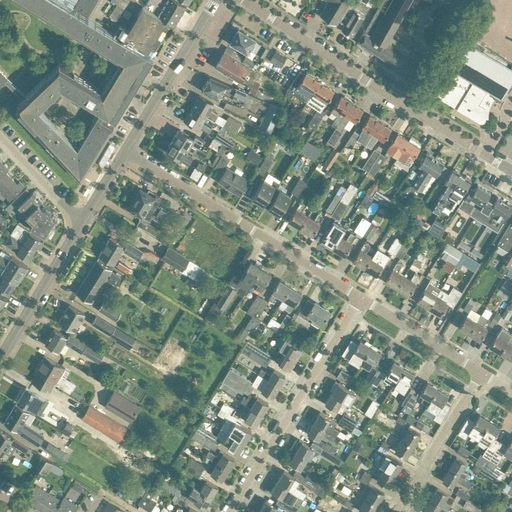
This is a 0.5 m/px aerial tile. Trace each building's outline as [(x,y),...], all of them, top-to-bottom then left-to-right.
[(115,120),(153,57),(137,48),(114,34),(75,10),(77,7),(89,14),(97,0),(21,0),(117,58),(105,78),(108,80),(102,89),(59,63),(26,95),(23,98),(17,103),(17,113),(81,179),(113,126),(101,118),(104,113),(112,118),(115,120)] [(127,4),(121,0),(111,0),(124,8),(127,4)] [(138,0),(144,4),(175,24),(186,5),(178,0),(165,0),(162,7),(151,0),(138,0)] [(336,24),(340,17),(350,0),(327,0),(328,0),(320,15),(336,24)] [(341,29),(352,36),(370,6),(359,0),(350,0),(340,17),(347,21),(341,29)] [(373,51),(410,75),(417,64),(386,44),(410,0),(381,0),(365,30),(364,30),(358,41),(365,46),(373,51)] [(174,25),(175,24),(144,4),(143,5),(138,13),(140,15),(133,26),(158,42),(161,36),(158,34),(163,26),(166,28),(170,22),(174,25)] [(137,48),(139,44),(148,50),(151,45),(154,48),(158,42),(133,26),(131,31),(120,24),(114,34),(137,48)] [(238,28),(230,42),(247,52),(243,58),(241,61),(256,71),(269,47),(262,43),(255,39),(238,28)] [(511,79),(511,63),(470,36),(452,67),(456,70),(444,90),(441,88),(437,95),(435,94),(435,95),(479,121),(480,121),(481,121),(482,121),(483,121),(484,121),(484,120),(485,119),(485,118),(485,108),(485,107),(484,106),(486,103),(488,104),(493,96),(500,100),(511,79)] [(237,53),(227,47),(215,66),(248,85),(256,71),(241,61),(243,58),(236,54),(237,53)] [(275,51),(269,60),(281,66),(286,58),(275,51)] [(0,84),(5,80),(23,98),(26,95),(7,77),(0,69),(0,84)] [(320,82),(306,72),(300,81),(294,78),(284,94),(289,97),(292,93),(306,102),(320,82)] [(280,108),(271,103),(254,96),(209,76),(201,90),(217,99),(222,91),(232,97),(233,95),(241,100),(240,102),(256,112),(259,107),(265,110),(263,116),(275,122),(280,108)] [(322,109),(334,91),(320,82),(306,102),(317,109),(320,111),(322,109)] [(254,96),(271,103),(274,96),(257,88),(254,96)] [(199,95),(193,106),(207,114),(206,116),(215,121),(218,114),(210,109),(214,103),(199,95)] [(352,103),(352,102),(352,100),(345,95),(343,96),(341,95),(330,112),(337,116),(331,124),(336,127),(339,123),(352,103)] [(355,122),(363,110),(352,103),(339,123),(336,127),(330,136),(333,138),(335,135),(337,137),(341,130),(342,131),(350,118),(355,122)] [(207,114),(193,106),(184,120),(198,128),(201,124),(203,125),(204,123),(211,127),(215,121),(206,116),(207,114)] [(313,126),(315,127),(325,111),(322,109),(320,111),(317,109),(308,123),(309,124),(306,128),(310,130),(313,126)] [(365,144),(381,121),(369,114),(362,125),(364,127),(360,133),(361,134),(357,139),(365,144)] [(229,115),(223,126),(236,134),(243,123),(229,115)] [(275,124),(275,122),(263,116),(263,118),(258,126),(270,132),(275,124)] [(383,140),(391,128),(381,121),(365,144),(371,148),(378,137),(383,140)] [(195,153),(204,139),(196,134),(193,137),(179,128),(172,140),(187,150),(187,149),(195,153)] [(354,130),(345,144),(351,148),(357,139),(361,134),(360,133),(354,130)] [(213,138),(222,143),(227,147),(230,149),(234,143),(217,132),(213,138)] [(409,140),(397,132),(387,147),(393,151),(399,155),(409,140)] [(399,155),(410,162),(420,147),(415,144),(417,142),(410,137),(409,140),(399,155)] [(192,158),(184,153),(187,150),(172,140),(166,150),(189,163),(192,158)] [(307,140),(299,151),(315,160),(321,150),(307,140)] [(227,147),(222,143),(218,150),(223,153),(227,147)] [(333,147),(322,164),(329,169),(340,151),(333,147)] [(368,171),(381,152),(374,148),(362,167),(368,171)] [(269,151),(266,157),(271,160),(274,155),(269,151)] [(386,156),(381,152),(368,171),(373,174),(374,175),(386,156)] [(413,192),(416,187),(435,157),(426,152),(418,165),(421,167),(408,189),(413,192)] [(222,153),(214,166),(222,171),(230,158),(222,153)] [(266,157),(264,156),(256,170),(263,174),(271,160),(266,157)] [(435,177),(444,163),(435,157),(416,187),(423,191),(433,175),(435,177)] [(195,167),(202,172),(206,166),(199,162),(195,167)] [(4,164),(0,167),(0,188),(11,178),(4,170),(6,167),(4,164)] [(231,189),(240,194),(248,181),(226,167),(219,180),(232,188),(231,189)] [(438,213),(444,204),(462,174),(452,168),(444,182),(447,184),(431,209),(438,213)] [(452,209),(471,180),(462,174),(444,204),(452,209)] [(19,185),(11,178),(0,188),(0,189),(10,200),(24,186),(21,183),(19,185)] [(298,195),(306,182),(298,178),(290,191),(298,195)] [(252,198),(263,204),(265,206),(277,187),(280,183),(274,179),(271,184),(263,179),(252,198)] [(487,197),(490,192),(477,184),(474,189),(470,187),(458,206),(475,217),(487,197)] [(365,191),(372,196),(376,191),(368,186),(365,191)] [(30,191),(26,187),(4,208),(8,212),(30,191)] [(277,187),(265,206),(279,214),(291,196),(277,187)] [(170,207),(168,210),(161,206),(160,207),(157,205),(162,197),(156,193),(155,194),(149,189),(147,192),(140,188),(134,198),(164,217),(181,227),(187,217),(170,207)] [(42,200),(33,191),(18,206),(32,221),(29,227),(46,237),(57,219),(51,215),(54,210),(43,204),(42,206),(39,203),(42,200)] [(332,213),(340,200),(342,196),(336,192),(326,209),(332,213)] [(391,199),(381,193),(377,199),(387,205),(391,199)] [(497,231),(511,207),(511,205),(497,196),(494,201),(487,197),(475,217),(497,231)] [(140,218),(146,222),(151,214),(155,217),(154,217),(161,222),(164,217),(134,198),(129,207),(142,215),(140,218)] [(332,213),(339,218),(347,204),(343,202),(340,200),(332,213)] [(395,200),(391,206),(400,212),(404,207),(405,206),(395,200)] [(289,220),(300,228),(308,216),(302,212),(306,205),(300,201),(289,220)] [(404,207),(400,212),(413,220),(416,216),(416,215),(404,207)] [(308,216),(300,228),(312,235),(324,216),(319,212),(314,219),(308,216)] [(416,216),(413,220),(428,229),(431,225),(421,219),(416,216)] [(356,230),(363,235),(370,223),(371,222),(364,218),(356,230)] [(332,247),(332,248),(340,235),(334,232),(339,224),(333,220),(321,240),(327,244),(326,246),(331,249),(332,247)] [(511,222),(511,223),(510,222),(497,244),(508,251),(502,261),(504,262),(509,265),(511,260),(511,222)] [(150,223),(146,230),(162,240),(166,234),(150,223)] [(370,223),(363,235),(369,239),(377,227),(370,223)] [(17,237),(36,250),(43,240),(30,231),(26,237),(24,236),(24,235),(20,232),(17,237)] [(4,243),(30,260),(36,250),(17,237),(11,233),(4,243)] [(340,235),(332,248),(344,255),(356,236),(351,233),(347,240),(340,235)] [(449,234),(445,240),(451,244),(455,238),(449,234)] [(110,236),(99,254),(114,264),(122,250),(137,260),(143,251),(127,241),(125,245),(110,236)] [(239,246),(222,236),(203,266),(211,271),(212,270),(211,270),(221,255),(229,260),(228,261),(233,264),(227,272),(234,277),(247,256),(237,249),(239,246)] [(395,236),(387,250),(395,254),(403,241),(395,236)] [(353,260),(365,268),(372,255),(367,252),(371,245),(365,241),(353,260)] [(403,241),(395,254),(401,258),(409,245),(403,241)] [(448,242),(440,255),(446,259),(445,260),(447,261),(448,259),(456,264),(463,252),(448,242)] [(169,245),(161,258),(183,271),(190,258),(169,245)] [(372,255),(365,268),(376,275),(388,256),(383,252),(379,259),(372,255)] [(415,258),(423,262),(427,257),(419,252),(415,258)] [(456,264),(455,266),(460,269),(463,263),(475,271),(480,262),(463,252),(456,264)] [(0,258),(22,274),(27,266),(11,256),(9,260),(0,254),(0,258)] [(0,266),(3,268),(1,272),(17,282),(17,281),(22,274),(0,258),(0,266)] [(112,268),(97,258),(76,292),(92,302),(106,278),(116,285),(121,277),(110,271),(112,268)] [(424,263),(423,262),(415,258),(412,264),(420,269),(424,263)] [(120,261),(117,266),(128,273),(131,268),(120,261)] [(238,282),(248,288),(261,268),(262,265),(256,261),(254,264),(250,261),(238,282)] [(385,280),(397,287),(404,275),(398,271),(403,265),(397,261),(385,280)] [(504,262),(501,267),(506,270),(509,265),(504,262)] [(260,292),(271,274),(261,268),(248,288),(253,292),(255,288),(260,292)] [(204,269),(201,275),(223,288),(226,282),(204,269)] [(17,282),(1,272),(0,270),(0,288),(9,294),(17,282)] [(404,275),(397,287),(408,295),(420,276),(415,273),(411,279),(404,275)] [(188,276),(185,281),(192,286),(196,280),(188,276)] [(277,295),(283,299),(291,286),(280,279),(272,291),(272,292),(268,298),(273,301),(277,295)] [(511,283),(506,279),(499,290),(509,296),(511,290),(511,283)] [(429,281),(417,300),(429,307),(436,295),(441,288),(434,284),(429,281)] [(236,289),(228,285),(217,303),(224,308),(236,289)] [(302,293),(291,286),(283,299),(289,302),(285,309),(290,312),(294,305),(302,293)] [(436,295),(429,307),(440,315),(448,303),(453,306),(462,291),(453,286),(448,293),(441,288),(436,295)] [(247,312),(252,315),(263,298),(258,294),(247,312)] [(263,298),(252,315),(261,321),(267,325),(271,317),(263,312),(269,301),(263,298)] [(459,326),(469,333),(481,314),(471,309),(476,301),(470,298),(464,308),(469,312),(467,315),(466,315),(459,326)] [(314,303),(307,299),(298,314),(307,319),(310,314),(314,317),(311,322),(319,327),(330,311),(315,301),(314,303)] [(115,320),(121,311),(103,300),(98,309),(115,320)] [(84,313),(69,304),(58,321),(74,331),(84,313)] [(505,308),(502,317),(508,319),(511,310),(505,308)] [(281,333),(291,317),(292,316),(287,313),(276,330),(281,333)] [(96,314),(91,322),(110,334),(115,326),(96,314)] [(489,324),(494,327),(498,321),(493,318),(491,321),(481,314),(469,333),(480,339),(489,324)] [(254,333),(261,321),(252,315),(244,327),(254,333)] [(497,334),(489,345),(500,352),(510,335),(511,333),(501,326),(498,331),(497,334)] [(87,343),(70,332),(68,336),(54,328),(45,343),(59,352),(65,342),(82,352),(82,351),(89,356),(94,347),(87,343)] [(122,330),(117,338),(131,347),(136,339),(122,330)] [(511,336),(510,335),(500,352),(510,358),(511,355),(511,336)] [(280,349),(284,352),(296,359),(302,348),(286,338),(280,349)] [(350,340),(342,354),(359,365),(360,363),(363,358),(370,346),(371,344),(366,341),(365,343),(360,340),(357,344),(350,340)] [(171,341),(158,362),(169,369),(182,348),(171,341)] [(248,341),(244,346),(270,362),(273,356),(248,341)] [(363,358),(360,363),(369,368),(371,370),(366,379),(371,382),(379,370),(374,367),(375,365),(374,364),(381,353),(376,350),(377,348),(372,345),(371,344),(370,346),(363,358)] [(266,368),(270,362),(244,346),(241,352),(266,368)] [(276,361),(289,369),(296,359),(284,352),(280,349),(275,357),(276,361)] [(37,373),(54,383),(70,393),(72,390),(73,391),(77,384),(63,376),(62,372),(65,367),(45,355),(35,370),(38,372),(37,373)] [(379,370),(371,382),(377,386),(382,378),(393,384),(397,378),(404,367),(394,361),(385,374),(379,370)] [(397,378),(393,384),(403,391),(397,401),(404,405),(404,404),(411,392),(414,389),(408,385),(414,374),(404,367),(397,378)] [(231,368),(227,374),(248,386),(253,389),(255,386),(252,384),(253,382),(231,368)] [(261,368),(258,373),(263,376),(279,386),(285,376),(274,369),(271,374),(261,368)] [(341,370),(337,377),(348,383),(352,376),(341,370)] [(54,383),(37,373),(32,382),(49,391),(54,383)] [(253,382),(252,384),(255,386),(273,397),(279,386),(263,376),(258,373),(253,382)] [(227,374),(223,381),(243,394),(244,392),(248,386),(227,374)] [(334,388),(331,392),(343,400),(348,403),(349,404),(357,391),(350,387),(349,388),(335,380),(332,386),(334,388)] [(427,405),(430,399),(437,388),(427,381),(420,393),(424,396),(421,401),(427,405)] [(26,386),(17,400),(29,407),(38,413),(46,399),(26,386)] [(448,394),(437,388),(430,399),(427,405),(426,406),(436,412),(433,418),(440,422),(451,405),(444,401),(448,394)] [(115,390),(105,407),(131,423),(141,407),(115,390)] [(331,392),(325,403),(342,413),(348,403),(343,400),(331,392)] [(411,392),(404,404),(412,408),(416,402),(414,401),(417,396),(411,392)] [(244,396),(241,401),(246,404),(262,414),(268,403),(257,396),(254,395),(250,394),(249,394),(248,394),(247,397),(244,396)] [(24,408),(16,402),(4,422),(38,444),(43,436),(24,423),(30,412),(24,408)] [(225,402),(221,408),(232,414),(235,409),(225,402)] [(246,404),(240,414),(245,417),(244,417),(256,424),(262,414),(246,404)] [(90,405),(81,418),(119,442),(127,428),(90,405)] [(221,408),(218,413),(226,418),(233,422),(236,417),(232,414),(221,408)] [(320,411),(313,422),(336,436),(339,431),(333,428),(337,421),(320,411)] [(391,411),(388,416),(402,424),(405,419),(391,411)] [(340,418),(354,427),(357,422),(343,413),(340,418)] [(479,438),(490,421),(479,414),(472,425),(467,433),(472,436),(477,428),(482,432),(478,438),(479,438)] [(226,418),(221,426),(226,429),(230,431),(245,441),(251,431),(241,425),(243,421),(236,417),(233,422),(226,418)] [(351,431),(354,427),(340,418),(337,423),(351,431)] [(414,425),(420,429),(423,424),(417,420),(414,425)] [(493,437),(500,427),(490,421),(479,438),(488,444),(482,455),(489,459),(500,442),(493,437)] [(336,436),(313,422),(307,432),(318,439),(321,434),(332,441),(336,436)] [(66,424),(61,431),(69,436),(73,428),(66,424)] [(200,425),(196,430),(219,445),(223,439),(200,425)] [(402,438),(413,445),(420,434),(408,426),(402,438)] [(12,439),(0,430),(0,458),(11,443),(25,452),(28,447),(13,437),(12,439)] [(216,450),(219,445),(196,430),(193,436),(216,450)] [(230,431),(224,441),(225,444),(239,452),(245,441),(230,431)] [(511,458),(511,437),(503,452),(511,458)] [(406,456),(413,445),(402,438),(395,449),(406,456)] [(310,453),(313,448),(299,439),(295,446),(298,447),(295,451),(307,458),(310,460),(313,455),(310,453)] [(380,445),(388,450),(391,445),(383,441),(380,445)] [(48,442),(44,449),(66,463),(70,457),(48,442)] [(325,443),(322,447),(328,451),(331,445),(325,442),(325,443)] [(357,442),(353,448),(358,451),(362,445),(357,442)] [(497,446),(484,468),(496,476),(499,471),(494,468),(502,456),(499,455),(502,449),(497,446)] [(344,461),(331,453),(328,451),(322,447),(319,453),(341,466),(344,461)] [(214,460),(217,462),(228,469),(235,459),(220,450),(217,455),(210,451),(207,455),(214,460)] [(307,458),(295,451),(289,462),(300,469),(307,458)] [(385,454),(379,464),(384,467),(395,474),(402,463),(391,456),(386,453),(385,454)] [(456,457),(449,468),(466,478),(470,473),(464,470),(468,464),(456,457)] [(193,459),(190,464),(203,472),(206,467),(193,459)] [(46,460),(39,471),(47,476),(50,470),(58,474),(61,469),(46,460)] [(207,471),(222,479),(228,469),(217,462),(214,460),(207,471)] [(501,479),(496,476),(484,468),(476,463),(472,470),(484,478),(484,476),(494,483),(493,484),(497,486),(501,479)] [(200,477),(203,472),(190,464),(187,470),(200,477)] [(370,479),(372,474),(359,466),(356,471),(370,479)] [(384,467),(377,479),(388,486),(395,474),(384,467)] [(472,482),(466,478),(449,468),(442,479),(454,486),(457,481),(468,488),(472,482)] [(284,470),(277,481),(297,493),(303,496),(306,491),(296,485),(299,479),(284,470)] [(360,493),(365,496),(377,504),(384,493),(367,483),(370,479),(356,471),(361,474),(358,480),(366,483),(360,493)] [(318,485),(321,481),(308,472),(305,477),(318,485)] [(39,474),(35,480),(40,483),(44,477),(39,474)] [(315,491),(318,485),(305,477),(301,483),(315,491)] [(163,478),(160,484),(186,500),(189,494),(163,478)] [(206,479),(200,490),(211,497),(218,486),(206,479)] [(142,496),(138,504),(150,511),(157,501),(151,498),(155,492),(148,488),(137,481),(131,489),(142,496)] [(277,481),(271,491),(280,496),(277,501),(287,507),(292,510),(295,511),(298,507),(291,502),(297,493),(277,481)] [(321,481),(318,485),(326,490),(329,486),(321,481)] [(75,482),(69,491),(75,495),(81,486),(75,482)] [(11,483),(6,492),(12,495),(17,486),(11,483)] [(26,500),(40,508),(49,493),(36,485),(26,500)] [(188,497),(205,507),(211,497),(200,490),(195,486),(188,497)] [(437,488),(431,499),(448,509),(454,498),(437,488)] [(456,493),(467,500),(470,495),(459,488),(456,493)] [(45,511),(55,511),(61,501),(49,493),(40,508),(45,511)] [(326,493),(323,498),(347,511),(349,511),(352,509),(344,504),(334,498),(326,493)] [(180,496),(177,501),(182,504),(186,506),(188,501),(180,496)] [(365,511),(372,511),(377,504),(365,496),(358,508),(365,511)] [(63,497),(61,501),(55,511),(73,511),(77,506),(63,497)] [(279,511),(281,509),(266,499),(260,509),(263,511),(279,511)] [(346,499),(344,504),(352,509),(354,504),(346,499)] [(452,511),(448,509),(431,499),(424,510),(426,511),(452,511)] [(471,511),(481,511),(483,510),(467,500),(463,506),(471,511)] [(109,502),(102,511),(123,511),(124,511),(109,502)] [(483,510),(485,511),(488,511),(493,506),(487,503),(483,510)]
